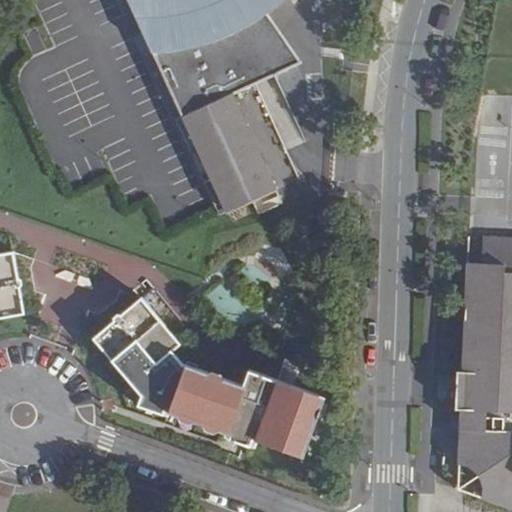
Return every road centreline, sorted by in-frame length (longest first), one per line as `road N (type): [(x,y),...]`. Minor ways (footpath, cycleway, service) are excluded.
road 1 (tertiary): [(390,511),(403,108),(425,0)]
road 2 (residential): [(0,406),(291,511)]
